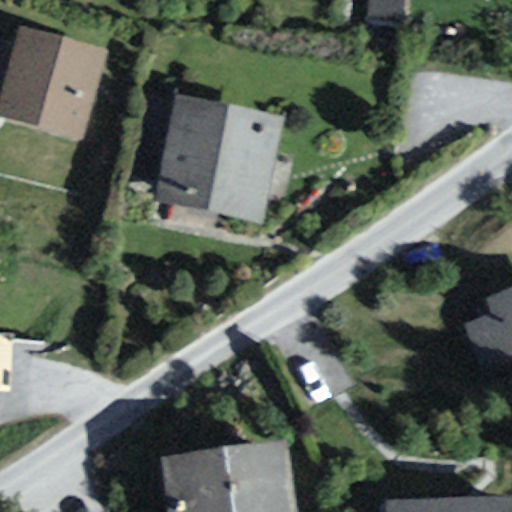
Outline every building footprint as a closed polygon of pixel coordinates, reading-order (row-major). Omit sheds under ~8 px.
[(103,58),(13,37),(0,90),(0,135),(80,155),(103,58)] [(275,122),(167,103),(147,216),(254,235),(275,122)] [(511,291),(454,313),(477,375),(511,361),(511,291)] [(286,511),(279,450),(155,465),(160,511),(286,511)] [(511,511),(511,503),(372,511),(371,511),(511,511)]
